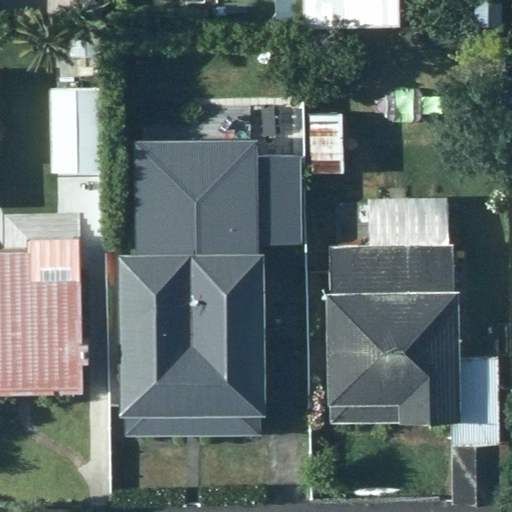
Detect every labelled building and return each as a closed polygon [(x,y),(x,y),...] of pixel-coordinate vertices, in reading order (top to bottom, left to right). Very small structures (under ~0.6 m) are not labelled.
[(257,0),(209,0),(209,28),(256,29),(257,0)] [(327,0),(328,26),(399,26),(398,0),(327,0)] [(37,38),(9,37),(9,91),(38,90),(37,38)] [(97,81),(96,45),(74,46),(76,82),(97,81)] [(96,91),(46,91),(48,176),(98,174),(96,91)] [(341,115),(308,114),(308,175),(342,174),(341,115)] [(120,257),(114,257),(116,417),(133,417),(132,433),(246,433),(247,416),(261,417),(260,223),(235,222),(234,206),(135,207),(135,225),(120,225),(120,257)] [(453,244),(325,248),(329,428),(456,425),(453,244)] [(26,252),(0,252),(0,398),(80,397),(77,281),(27,282),(26,252)] [(505,359),(458,360),(459,499),(483,499),(506,498),(505,359)]
